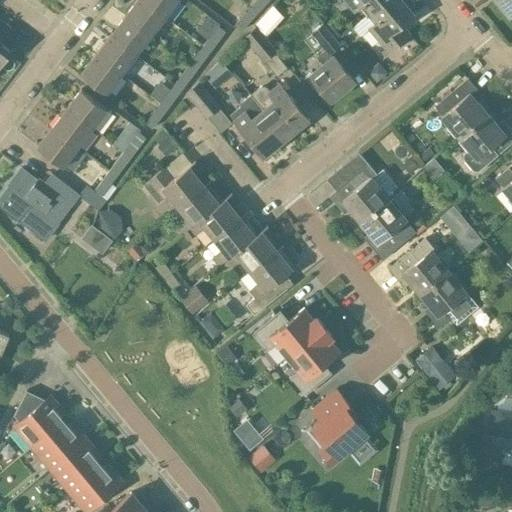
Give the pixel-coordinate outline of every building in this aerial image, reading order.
[(145,0),(137,0),(125,15),(151,34),(165,15),(145,0)] [(145,0),(165,15),(176,0),(145,0)] [(256,0),(251,6),(257,12),(268,0),(256,0)] [(369,12),(383,0),(345,0),(355,11),(363,4),(369,12)] [(414,12),(403,0),(383,0),(369,12),(377,21),(369,27),(389,51),(410,33),(401,22),(414,12)] [(511,0),(498,0),(510,14),(511,11),(511,0)] [(234,24),(240,30),(257,12),(251,6),(234,24)] [(125,15),(111,34),(136,53),(151,34),(125,15)] [(13,27),(6,21),(0,28),(0,63),(13,47),(12,46),(10,49),(1,43),(13,27)] [(331,51),(340,44),(323,22),(311,32),(324,49),(316,55),(323,63),(311,73),(332,98),(354,80),(331,51)] [(217,25),(203,44),(210,49),(224,31),(217,25)] [(245,35),(265,60),(277,51),(257,26),(245,35)] [(111,34),(96,53),(122,73),(136,53),(111,34)] [(210,49),(203,44),(189,63),(195,69),(210,49)] [(107,92),(122,73),(96,53),(82,73),(107,92)] [(206,75),(211,82),(227,68),(220,60),(206,75)] [(189,63),(174,83),(181,88),(195,69),(189,63)] [(386,73),(381,67),(372,75),(377,81),(386,73)] [(468,77),(439,101),(447,110),(443,114),(460,135),(473,124),(474,124),(487,112),(473,96),(479,90),(468,77)] [(188,91),(208,116),(219,106),(199,81),(188,91)] [(181,88),(174,83),(160,102),(167,107),(181,88)] [(261,86),(250,94),(285,137),(308,118),(279,83),(270,91),(267,87),(261,86)] [(67,107),(92,127),(107,107),(82,88),(67,107)] [(264,155),(285,137),(250,94),(241,102),(241,106),(231,114),(264,155)] [(152,127),(167,107),(160,102),(145,122),(152,127)] [(67,107),(53,126),(78,145),(92,127),(67,107)] [(511,142),(511,128),(507,123),(501,128),(487,112),(474,124),(473,124),(460,135),(471,147),(464,153),(463,157),(465,160),(471,168),(475,170),(479,171),(511,142)] [(63,165),(78,145),(53,126),(38,146),(63,165)] [(169,135),(163,127),(156,140),(159,143),(169,135)] [(117,146),(124,151),(131,156),(144,137),(137,132),(129,143),(123,139),(117,146)] [(177,145),(170,136),(158,146),(165,155),(177,145)] [(124,151),(109,170),(116,175),(131,156),(124,151)] [(410,158),(405,161),(413,172),(418,168),(410,158)] [(178,205),(203,185),(188,167),(194,162),(193,161),(174,177),(165,166),(143,184),(159,202),(169,194),(178,205)] [(503,186),(511,196),(511,162),(496,176),(504,185),(503,186)] [(59,221),(58,221),(79,193),(52,172),(44,183),(22,167),(8,184),(9,185),(0,197),(0,202),(19,217),(22,213),(35,223),(30,229),(31,229),(32,228),(46,239),(59,221)] [(347,203),(360,218),(387,196),(364,167),(330,195),(341,208),(347,203)] [(95,189),(102,195),(116,175),(109,170),(95,189)] [(177,224),(183,232),(189,228),(189,227),(218,203),(203,185),(178,205),(187,216),(177,224)] [(189,227),(189,228),(195,235),(205,227),(214,238),(240,217),(225,199),(231,194),(230,193),(218,203),(189,227)] [(409,222),(387,196),(360,218),(375,236),(368,241),(382,259),(411,235),(403,226),(409,222)] [(442,216),(450,226),(462,216),(454,206),(442,216)] [(222,248),(212,256),(219,265),(225,260),(225,259),(255,235),(240,217),(214,238),(222,248)] [(225,259),(225,260),(231,267),(241,259),(250,270),(276,248),(262,231),(268,226),(267,225),(264,227),(255,235),(225,259)] [(110,238),(105,234),(96,246),(101,250),(110,238)] [(390,267),(401,281),(407,275),(421,291),(447,269),(423,239),(390,267)] [(127,248),(136,259),(145,252),(136,241),(127,248)] [(246,304),(254,314),(276,296),(269,287),(299,262),(298,261),(291,267),(276,248),(250,270),(259,280),(248,289),(255,297),(246,304)] [(163,262),(155,267),(164,278),(171,272),(163,262)] [(447,269),(421,291),(435,308),(428,314),(439,327),(451,318),(456,324),(478,305),(447,269)] [(171,274),(164,279),(173,289),(179,284),(171,274)] [(191,289),(180,298),(192,313),(203,304),(191,289)] [(324,326),(315,315),(313,317),(304,307),(283,324),(275,313),(253,331),(268,349),(275,343),(286,357),(324,326)] [(201,320),(206,326),(216,318),(211,311),(201,320)] [(330,339),(333,337),(324,326),(286,357),(298,370),(290,376),(305,394),(326,377),(318,366),(339,349),(330,339)] [(0,353),(9,332),(0,328),(0,353)] [(228,366),(234,361),(223,347),(217,352),(228,366)] [(432,347),(417,359),(439,386),(454,374),(432,347)] [(368,432),(357,419),(360,416),(336,388),(312,408),(320,417),(306,429),(321,446),(320,447),(333,462),(368,432)] [(14,424),(32,446),(65,419),(58,411),(62,408),(50,394),(45,398),(27,389),(14,414),(19,420),(14,424)] [(237,415),(242,411),(234,401),(229,406),(237,415)] [(488,425),(488,426),(511,429),(511,410),(492,408),(490,425),(488,425)] [(86,437),(75,424),(72,427),(65,419),(32,446),(50,467),(86,437)] [(249,423),(236,433),(249,450),(262,440),(249,423)] [(511,437),(493,435),(491,447),(502,449),(500,462),(511,463),(511,437)] [(100,461),(93,453),(97,450),(86,437),(50,467),(68,489),(100,461)] [(249,456),(258,467),(272,456),(263,445),(249,456)] [(100,461),(68,489),(86,510),(122,480),(111,466),(107,469),(100,461)] [(470,503),(511,502),(511,486),(470,487),(470,503)] [(149,511),(131,491),(112,508),(108,503),(97,511),(149,511)]
